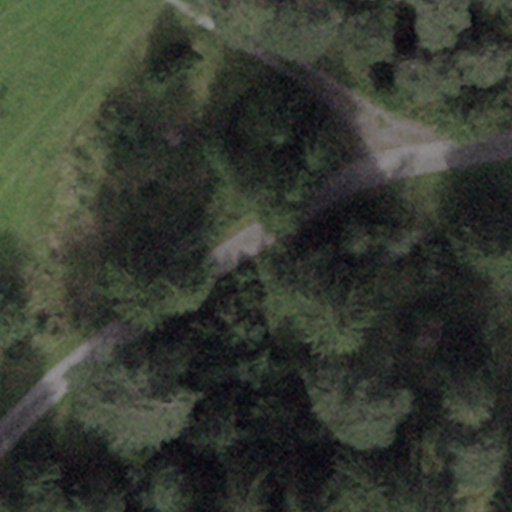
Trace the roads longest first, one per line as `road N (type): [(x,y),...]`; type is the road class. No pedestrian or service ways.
road 1 (track): [(397,143),(117,333),(0,445)]
road 2 (track): [(397,143),(179,0)]
